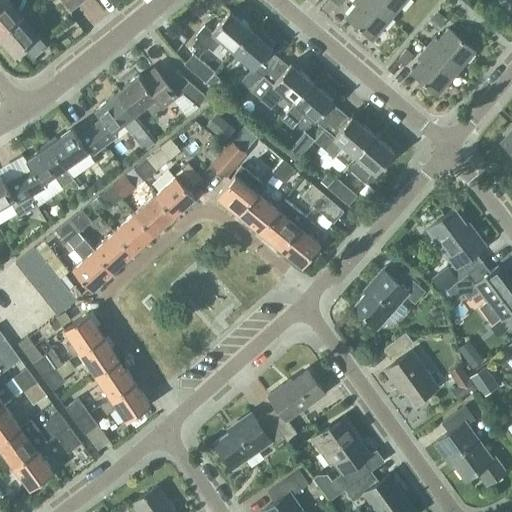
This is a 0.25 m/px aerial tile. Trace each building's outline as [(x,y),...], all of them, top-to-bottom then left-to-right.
[(23,17),(8,0),(6,0),(0,5),(0,36),(1,37),(24,17),(23,17)] [(82,3),(79,0),(64,0),(72,10),(82,3)] [(390,18),(369,0),(353,0),(352,2),(355,5),(345,17),(371,40),(390,18)] [(369,0),(390,18),(404,0),(369,0)] [(24,17),(1,37),(16,55),(39,35),(44,30),(44,19),(34,8),(23,17),(24,17)] [(196,36),(198,38),(195,40),(206,50),(209,47),(213,51),(221,40),(233,50),(251,29),(230,11),(212,32),(205,26),(196,36)] [(428,22),(437,30),(447,19),(438,12),(428,22)] [(434,37),(425,47),(455,73),(474,51),(448,28),(437,40),(434,37)] [(261,37),(251,29),(233,50),(254,68),(263,76),(280,57),(270,49),(272,47),(271,46),(274,42),(264,33),(261,37)] [(172,30),(163,35),(172,49),(181,43),(172,30)] [(455,73),(425,47),(417,57),(421,61),(410,73),(437,95),(455,73)] [(407,49),(398,60),(405,66),(414,55),(407,49)] [(194,54),(184,64),(206,83),(216,72),(194,54)] [(280,57),(263,76),(251,90),(272,108),(283,94),(293,102),(312,81),(291,63),(289,65),(280,57)] [(139,75),(117,93),(134,114),(155,97),(160,104),(171,95),(156,75),(145,83),(139,75)] [(206,97),(189,82),(188,81),(180,90),(198,106),(206,97)] [(325,129),(341,110),(331,102),(333,99),(312,81),(293,102),(281,117),(292,126),(304,112),(315,121),(325,129)] [(101,120),(90,128),(103,146),(116,136),(112,131),(123,123),(132,134),(143,125),(134,114),(117,93),(95,111),(101,120)] [(325,129),(316,139),(346,165),(372,133),(352,116),(350,118),(341,110),(325,129)] [(235,130),(217,115),(209,125),(226,140),(235,130)] [(268,123),(264,124),(260,128),(266,133),(272,126),(268,123)] [(72,129),(49,145),(65,167),(87,152),(90,156),(103,146),(90,128),(78,137),(72,129)] [(511,128),(501,142),(511,150),(511,128)] [(394,152),(372,133),(346,165),(367,183),(394,152)] [(215,144),(206,155),(212,161),(225,147),(218,141),(212,136),(209,139),(215,144)] [(244,152),(231,140),(211,163),(224,175),(244,152)] [(296,159),(304,150),(296,143),(288,152),(296,159)] [(49,145),(26,161),(32,170),(20,177),(37,206),(38,206),(31,195),(45,187),(42,183),(53,175),(61,187),(73,179),(65,167),(49,145)] [(169,159),(159,147),(146,158),(156,170),(169,159)] [(133,169),(143,181),(156,170),(146,158),(133,169)] [(283,160),(273,171),(285,182),(295,170),(283,160)] [(241,166),(234,173),(216,196),(238,214),(256,191),(262,184),(241,166)] [(124,176),(111,186),(121,198),(134,189),(143,181),(133,169),(124,176)] [(7,184),(2,175),(0,175),(0,207),(11,202),(19,217),(37,206),(20,177),(7,184)] [(173,215),(193,196),(174,176),(154,194),(173,215)] [(328,186),(349,204),(357,195),(336,177),(328,186)] [(314,207),(324,195),(312,184),(301,196),(314,207)] [(111,186),(98,196),(108,209),(121,198),(111,186)] [(278,209),(256,191),(238,214),(259,231),(278,209)] [(173,215),(154,194),(133,213),(153,234),(173,215)] [(343,211),(324,195),(314,207),(333,223),(343,211)] [(278,209),(259,231),(281,248),(299,226),(307,216),(286,199),(278,209)] [(454,209),(428,229),(454,263),(450,266),(460,279),(483,262),(476,252),(483,247),(454,209)] [(67,221),(78,233),(91,223),(86,217),(81,210),(67,221)] [(133,213),(113,232),(132,252),(153,234),(133,213)] [(299,226),(281,248),(302,265),(320,243),(307,232),(315,222),(307,216),(299,226)] [(66,222),(54,231),(65,244),(66,242),(77,234),(78,233),(67,221),(66,222)] [(113,232),(93,250),(112,271),(132,252),(113,232)] [(77,234),(66,242),(82,260),(72,269),(91,290),(112,271),(93,250),(83,239),(82,240),(77,234)] [(25,273),(44,258),(35,246),(16,261),(25,273)] [(44,258),(25,273),(33,283),(53,268),(44,258)] [(483,262),(460,279),(447,289),(455,300),(464,293),(468,298),(479,290),(488,301),(480,307),(492,323),(500,317),(502,320),(511,312),(511,285),(497,266),(491,272),(483,262)] [(61,279),(53,268),(33,283),(42,294),(61,279)] [(396,280),(385,271),(353,307),(378,328),(406,296),(414,302),(425,290),(404,271),(396,280)] [(447,288),(438,276),(433,279),(442,291),(447,288)] [(69,289),(61,279),(42,294),(50,304),(69,289)] [(69,289),(50,304),(57,314),(77,299),(69,289)] [(64,329),(72,342),(66,347),(73,357),(79,352),(103,337),(87,313),(64,329)] [(390,359),(414,342),(406,332),(383,349),(390,359)] [(33,363),(43,356),(28,336),(18,344),(33,363)] [(118,359),(103,337),(79,352),(95,375),(118,359)] [(0,359),(6,369),(20,359),(6,340),(0,344),(0,359)] [(438,386),(412,350),(386,370),(403,393),(407,390),(416,402),(438,386)] [(482,360),(477,353),(468,360),(473,366),(482,360)] [(46,354),(43,356),(33,363),(43,377),(57,368),(46,354)] [(134,382),(118,359),(95,375),(110,398),(134,382)] [(460,363),(449,371),(458,385),(452,389),(458,399),(476,387),(460,363)] [(471,375),(476,383),(489,374),(484,366),(471,375)] [(23,391),(36,381),(26,368),(13,377),(23,391)] [(66,381),(57,368),(43,377),(54,391),(66,381)] [(292,379),(268,395),(277,408),(268,415),(285,438),(288,443),(299,435),(288,419),(323,393),(308,371),(294,381),(292,379)] [(46,395),(36,381),(23,391),(33,404),(46,395)] [(134,382),(110,398),(126,421),(150,405),(134,382)] [(76,421),(89,412),(79,398),(65,407),(76,421)] [(0,441),(20,427),(4,405),(0,407),(0,441)] [(497,458),(494,460),(468,424),(475,419),(467,407),(443,424),(450,433),(439,441),(466,480),(478,471),(488,485),(507,472),(497,458)] [(99,425),(89,412),(76,421),(86,435),(99,425)] [(55,435),(68,426),(59,413),(46,422),(55,435)] [(258,422),(253,416),(213,444),(232,470),(269,444),(271,448),(285,438),(268,415),(258,422)] [(32,418),(20,427),(0,441),(0,449),(12,466),(48,440),(32,418)] [(326,449),(343,473),(333,480),(328,474),(319,474),(314,478),(331,500),(345,490),(372,470),(364,459),(369,455),(343,419),(319,437),(327,448),(326,449)] [(55,435),(68,453),(81,444),(68,426),(55,435)] [(52,472),(36,449),(12,466),(29,489),(52,472)] [(301,470),(293,476),(270,492),(276,501),(266,508),(269,511),(308,511),(295,493),(310,484),(301,470)] [(380,481),(372,470),(345,490),(354,501),(365,493),(379,511),(416,511),(390,475),(380,481)] [(175,511),(158,486),(133,503),(139,511),(175,511)]
